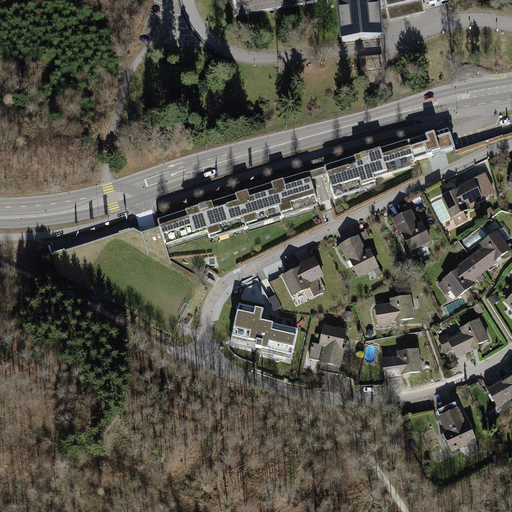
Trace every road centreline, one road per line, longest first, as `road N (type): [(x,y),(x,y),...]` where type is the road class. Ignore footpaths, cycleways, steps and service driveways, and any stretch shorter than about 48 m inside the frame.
road 1 (secondary): [(511,87),(111,197),(0,214)]
road 2 (residential): [(231,277),(211,296),(206,349),(220,365),(304,394),(390,398),(451,381),(511,350)]
road 3 (residential): [(511,145),(231,277)]
road 4 (track): [(406,511),(330,398)]
